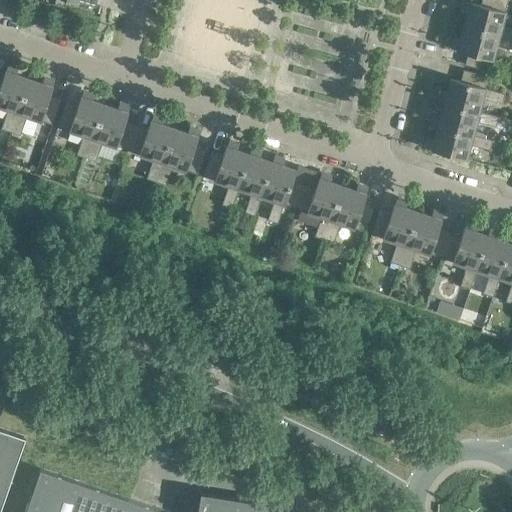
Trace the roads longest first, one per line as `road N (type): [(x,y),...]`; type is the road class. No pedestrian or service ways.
road 1 (secondary): [(441,461),(359,413),(230,357),(166,353)]
road 2 (secondary): [(166,353),(216,388),(344,453),(413,502)]
road 3 (residential): [(374,162),(120,77)]
road 4 (secondary): [(166,353),(0,303)]
road 5 (residential): [(374,162),(418,0)]
road 6 (residential): [(511,209),(374,162)]
road 7 (residential): [(120,77),(0,36)]
